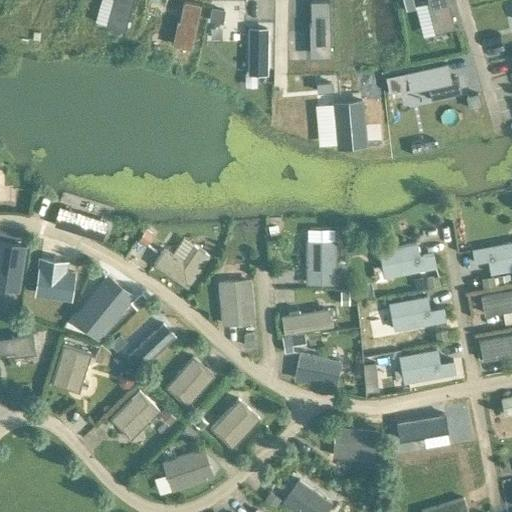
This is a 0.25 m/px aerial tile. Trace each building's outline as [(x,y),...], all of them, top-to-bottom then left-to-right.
[(115,0),(109,24),(124,28),(124,31),(125,31),(133,0),(115,0)] [(179,21),(174,43),(191,46),(191,48),(192,48),(201,3),(185,0),(183,0),(179,19),(177,19),(177,20),(179,21)] [(310,0),(311,24),(309,24),(309,25),(312,25),(313,53),(329,53),(329,56),(330,56),(329,0),(310,0)] [(391,0),(372,0),(374,13),(373,14),(373,15),(376,15),(381,43),(397,40),(397,43),(399,42),(391,0)] [(412,0),(404,0),(407,8),(415,6),(412,0)] [(447,0),(428,0),(427,1),(427,2),(430,1),(437,29),(453,24),(453,27),(455,27),(447,0)] [(212,7),(210,19),(222,21),(224,10),(212,7)] [(248,65),(248,72),(250,73),(256,74),(258,72),(266,72),(267,28),(250,28),(250,64),(248,65)] [(33,34),(32,38),(33,39),(39,40),(40,39),(41,32),(40,32),(34,31),(33,31),(33,34)] [(406,72),(386,76),(389,91),(411,87),(411,88),(428,85),(431,99),(461,92),(458,77),(451,78),(448,63),(406,72)] [(331,82),(317,83),(318,92),(332,91),(331,82)] [(479,93),(467,96),(470,107),(481,105),(479,93)] [(289,95),(275,96),(275,104),(289,103),(289,95)] [(362,99),(334,102),(338,143),(366,140),(362,99)] [(60,206),(55,223),(102,238),(108,221),(60,206)] [(148,227),(139,238),(147,243),(155,233),(148,227)] [(307,240),(306,242),(306,249),(307,251),(307,282),(335,282),(335,242),(335,229),(308,228),(307,240)] [(511,240),(471,248),(473,262),(487,259),(490,273),(511,268),(511,240)] [(0,241),(0,282),(19,286),(25,245),(0,241)] [(387,262),(390,276),(437,267),(435,253),(421,256),(419,243),(381,250),(384,263),(387,262)] [(194,245),(182,261),(164,249),(154,264),(187,287),(209,255),(194,245)] [(41,257),(36,292),(71,296),(74,271),(64,270),(66,261),(41,257)] [(346,263),(337,263),(338,275),(346,275),(346,263)] [(509,273),(496,276),(496,280),(497,284),(511,281),(509,273)] [(494,274),(482,277),(483,285),(495,283),(495,280),(494,274)] [(439,276),(415,279),(416,288),(440,285),(439,276)] [(229,282),(227,281),(220,281),(219,283),(219,290),(221,291),(224,323),(253,320),(249,280),(229,282)] [(105,282),(76,317),(97,334),(126,299),(105,282)] [(370,282),(356,284),(358,296),(372,294),(370,282)] [(511,288),(483,294),(483,301),(484,306),(486,313),(511,308),(511,288)] [(349,291),(341,291),(342,303),(350,303),(349,291)] [(140,292),(130,301),(136,308),(147,300),(140,292)] [(389,302),(392,316),(396,315),(398,328),(446,320),(443,306),(429,308),(427,295),(389,302)] [(375,298),(367,300),(369,307),(376,305),(375,298)] [(290,310),(290,314),(282,316),(285,331),(330,325),(327,309),(325,309),(323,308),(314,309),(313,311),(299,313),(299,309),(290,310)] [(162,320),(126,355),(139,368),(175,334),(162,320)] [(447,328),(435,330),(437,340),(449,338),(447,328)] [(119,331),(109,341),(116,348),(126,339),(119,331)] [(33,333),(0,336),(0,353),(13,351),(13,355),(15,355),(14,352),(33,350),(31,334),(33,334),(33,333)] [(253,333),(245,333),(246,345),(254,345),(253,333)] [(304,333),(283,336),(285,351),(293,350),(292,344),(305,342),(304,333)] [(511,333),(480,340),(483,359),(511,353),(511,333)] [(51,382),(79,391),(91,353),(63,344),(51,382)] [(406,368),(408,382),(456,373),(453,359),(439,361),(437,348),(399,355),(402,369),(406,368)] [(98,350),(95,358),(107,362),(110,354),(98,350)] [(295,378),(335,386),(338,372),(340,370),(341,366),(339,364),(340,360),(300,352),(295,378)] [(165,386),(187,405),(214,374),(193,355),(165,386)] [(139,389),(111,417),(131,438),(159,410),(139,389)] [(511,395),(503,397),(503,403),(504,408),(506,414),(511,412),(511,395)] [(211,427),(232,447),(260,418),(239,398),(211,427)] [(166,407),(160,413),(168,421),(174,415),(166,407)] [(196,411),(190,418),(200,427),(206,420),(196,411)] [(447,430),(444,412),(397,421),(400,438),(447,430)] [(189,422),(180,431),(189,439),(198,430),(189,422)] [(334,455),(374,458),(376,430),(336,426),(334,455)] [(398,440),(390,440),(390,453),(398,453),(398,440)] [(163,462),(172,489),(212,475),(203,448),(163,462)] [(375,462),(374,474),(383,475),(385,462),(375,462)] [(282,502),(295,511),(324,511),(332,502),(299,479),(282,502)] [(270,491),(266,497),(276,505),(280,498),(270,491)] [(468,511),(464,497),(421,510),(421,511),(468,511)]
